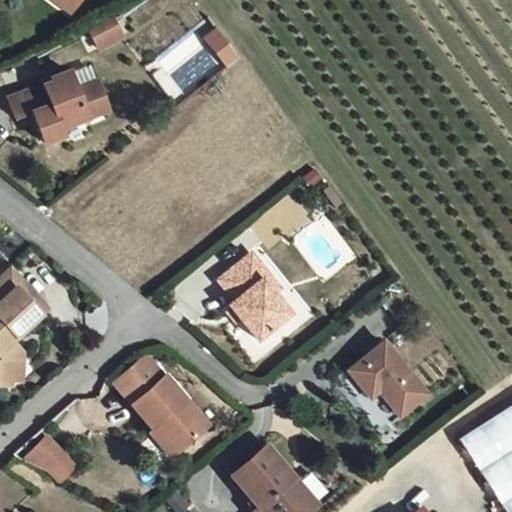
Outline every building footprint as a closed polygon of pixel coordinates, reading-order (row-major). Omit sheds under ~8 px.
[(67,0),(78,8),(84,0),(67,0)] [(105,32),(81,42),(93,59),(114,47),(106,31),(105,32)] [(215,54),(226,68),(237,60),(227,46),(215,54)] [(10,94),(17,115),(34,110),(44,140),(64,134),(61,127),(110,111),(100,82),(79,89),(73,70),(54,76),(55,80),(10,94)] [(304,178),(312,186),(320,177),(312,170),(304,178)] [(255,250),(222,276),(237,297),(231,301),(258,336),(292,311),(276,291),(266,276),(272,272),(255,250)] [(17,282),(6,269),(0,273),(0,385),(2,386),(4,364),(15,365),(16,353),(9,346),(7,345),(2,339),(6,335),(9,338),(41,310),(17,282)] [(400,418),(429,397),(386,341),(349,368),(371,398),(380,391),(400,418)] [(123,375),(113,385),(131,405),(176,453),(209,422),(164,374),(162,376),(143,356),(123,375)] [(511,511),(511,405),(458,439),(504,511),(511,511)] [(43,437),(25,460),(48,473),(61,482),(68,473),(76,463),(43,437)] [(250,511),(310,511),(312,511),(260,453),(225,485),(250,511)]
